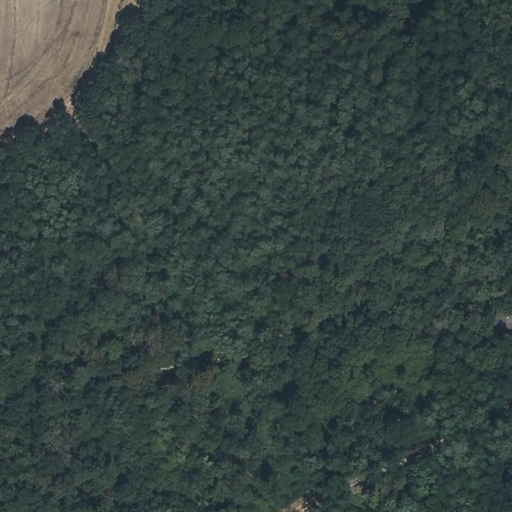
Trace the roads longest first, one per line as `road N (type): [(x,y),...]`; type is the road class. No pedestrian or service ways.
road 1 (track): [(296,511),(455,436),(511,392)]
road 2 (track): [(123,0),(109,61),(76,109),(0,146)]
